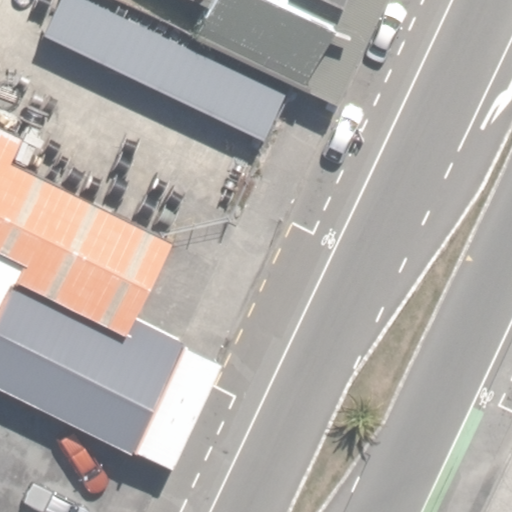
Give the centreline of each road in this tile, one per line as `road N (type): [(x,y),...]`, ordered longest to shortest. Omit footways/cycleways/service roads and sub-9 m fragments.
road 1 (primary): [(247,511),(493,0)]
road 2 (primary): [(511,238),(383,511)]
